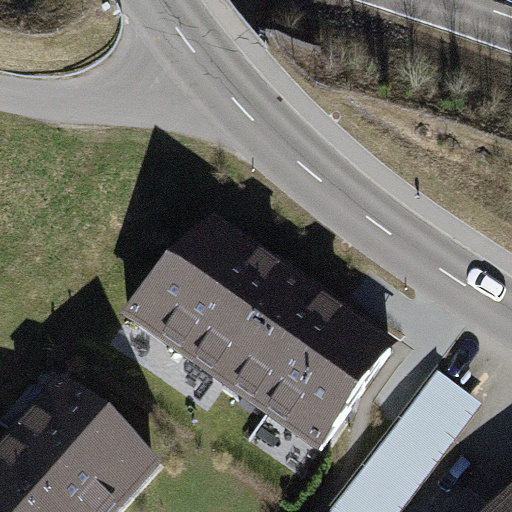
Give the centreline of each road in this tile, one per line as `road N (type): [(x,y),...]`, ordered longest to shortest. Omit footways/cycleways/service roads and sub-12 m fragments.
road 1 (tertiary): [(511,312),(391,236),(309,169),(221,83),(159,0)]
road 2 (track): [(221,83),(120,102),(53,103),(0,91)]
